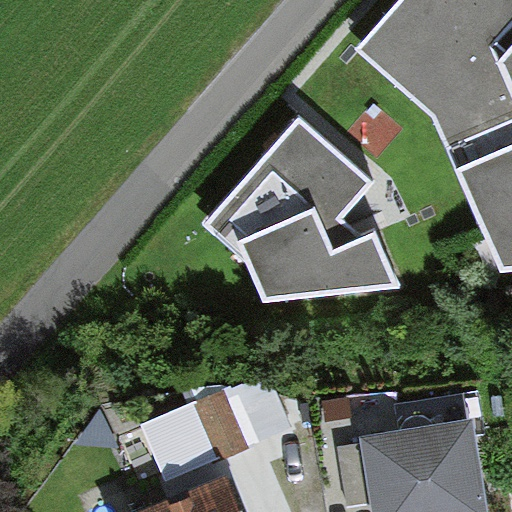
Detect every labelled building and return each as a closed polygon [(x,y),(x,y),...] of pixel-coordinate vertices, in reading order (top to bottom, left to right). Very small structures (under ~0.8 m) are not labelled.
[(511,0),(408,0),(362,51),(440,127),(497,271),(511,269),(511,0)] [(371,177),(299,115),(207,223),(246,263),(259,298),(396,284),(372,227),(357,230),(341,216),(371,177)] [(275,385),(148,440),(171,494),(298,439),(275,385)] [(476,511),(459,416),(359,434),(373,511),(476,511)] [(231,511),(218,484),(156,511),(231,511)]
